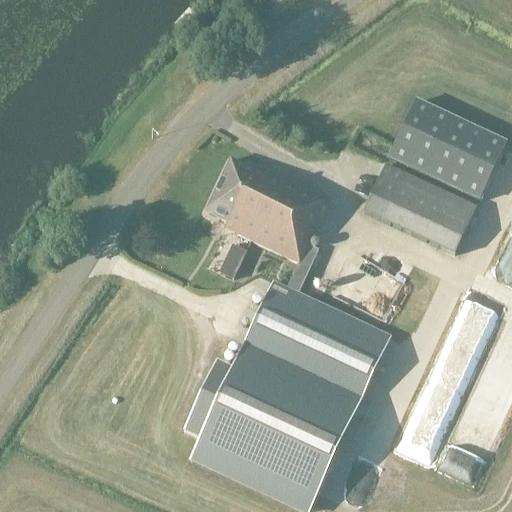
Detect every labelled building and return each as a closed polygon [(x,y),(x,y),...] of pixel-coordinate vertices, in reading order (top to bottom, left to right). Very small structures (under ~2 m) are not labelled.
[(257,21),(275,5),(270,0),(248,0),(243,5),(257,21)] [(414,104),(386,163),(477,206),(505,147),(414,104)] [(298,266),(307,248),(320,221),(315,218),(324,201),(248,165),(246,170),(229,162),(204,215),(226,226),(224,230),(298,266)] [(384,166),(381,174),(362,214),(453,257),(476,210),(384,166)] [(340,231),(322,292),(334,296),(353,235),(340,231)] [(190,461),(300,511),(309,511),(390,339),(297,296),(317,252),(307,248),(298,266),(286,291),(272,285),(232,371),(215,363),(183,433),(199,441),(190,461)] [(467,484),(511,377),(511,343),(511,345),(497,339),(441,473),(467,484)]
